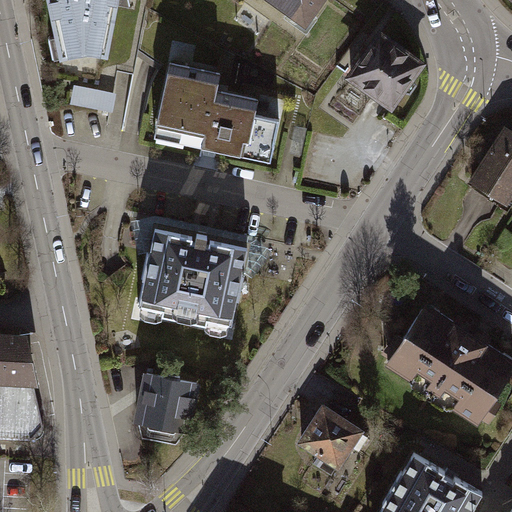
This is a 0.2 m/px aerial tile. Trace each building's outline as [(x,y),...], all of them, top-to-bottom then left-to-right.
[(78,48),(102,53),(111,0),(40,0),(52,55),(78,48)] [(321,0),(267,0),(304,26),(321,0)] [(375,24),(340,72),(386,105),(420,57),(375,24)] [(169,66),(153,144),(280,165),(290,119),(228,105),(233,78),(169,66)] [(511,134),(499,126),(465,181),(506,207),(511,196),(511,134)] [(252,242),(154,222),(138,304),(163,309),(161,314),(208,324),(209,319),(234,325),(252,242)] [(511,362),(511,355),(417,298),(378,363),(476,422),(511,362)] [(0,436),(34,438),(47,425),(41,392),(31,332),(0,330),(0,436)] [(202,382),(144,370),(133,420),(139,421),(143,437),(176,444),(185,431),(191,433),(202,382)] [(291,438),(333,465),(358,426),(316,398),(291,438)] [(470,511),(482,492),(413,453),(379,511),(470,511)]
